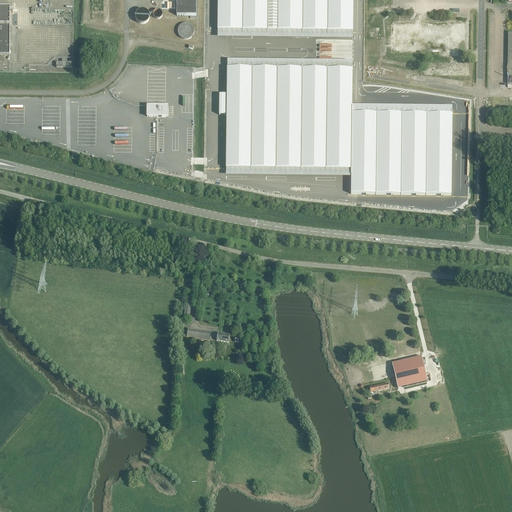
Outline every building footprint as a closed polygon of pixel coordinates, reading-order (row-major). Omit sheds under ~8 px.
[(195,15),(195,0),(175,0),(175,15),(195,15)] [(352,33),(352,0),(217,0),(217,33),(352,33)] [(0,54),(11,54),(11,24),(12,24),(12,7),(0,7),(0,54)] [(16,9),(16,24),(28,24),(28,9),(16,9)] [(155,12),(154,13),(154,14),(154,15),(154,16),(155,17),(155,18),(156,18),(157,19),(158,19),(159,19),(160,19),(161,18),(162,17),(162,16),(162,15),(162,14),(162,13),(161,13),(161,12),(160,11),(159,11),(158,11),(157,11),(156,11),(155,12)] [(147,20),(148,18),(148,17),(147,15),(146,14),(145,12),(143,12),(142,12),(141,12),(140,12),(138,13),(137,14),(136,15),(136,16),(136,18),(136,19),(136,20),(136,21),(137,22),(138,23),(139,23),(140,24),(142,24),(143,24),(144,23),(145,23),(146,22),(147,21),(147,20)] [(467,52),(468,21),(400,20),(400,26),(417,26),(416,37),(414,37),(414,42),(439,43),(439,51),(467,52)] [(193,34),(193,32),(193,31),(193,30),(192,28),(191,27),(190,26),(189,25),(188,25),(186,24),(184,25),(183,25),(182,25),(180,26),(179,27),(179,29),(178,30),(178,32),(178,34),(178,35),(179,36),(180,37),(181,38),(182,39),(184,40),(185,40),(187,40),(189,39),(190,38),(191,38),(192,36),(192,35),(193,34)] [(425,76),(466,77),(466,63),(425,62),(425,76)] [(352,114),(352,71),(227,71),(227,171),(352,171),(352,114)] [(146,117),(167,117),(167,106),(146,105),(146,117)] [(376,114),(352,114),(352,171),(352,195),(376,195),(376,114)] [(401,114),(376,114),(376,195),(401,195),(401,114)] [(426,114),(401,114),(401,195),(426,195),(426,114)] [(451,114),(426,114),(426,195),(451,195),(451,114)] [(192,295),(186,294),(184,318),(190,319),(192,295)] [(186,338),(209,342),(211,333),(188,329),(186,338)] [(216,341),(228,343),(229,335),(217,334),(216,341)] [(421,357),(392,364),(398,389),(427,382),(421,357)] [(374,392),(389,389),(388,384),(369,388),(370,392),(374,392)]
